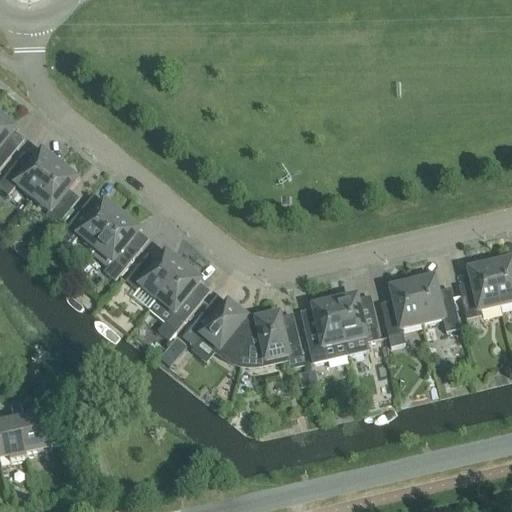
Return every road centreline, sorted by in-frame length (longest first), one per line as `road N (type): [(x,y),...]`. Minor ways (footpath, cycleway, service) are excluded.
road 1 (residential): [(511,219),(304,267),(252,266),(49,105),(29,56),(28,23)]
road 2 (tertiary): [(223,511),(511,444)]
